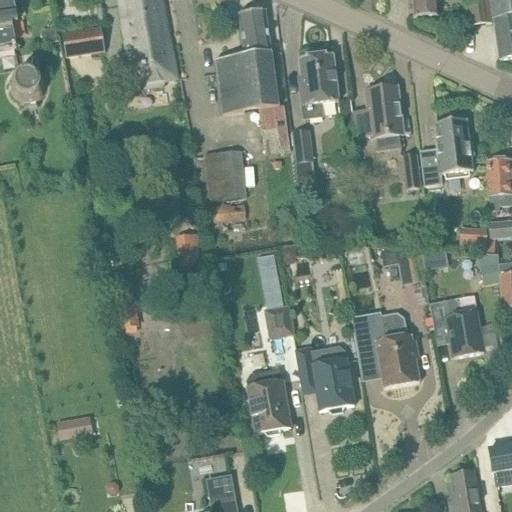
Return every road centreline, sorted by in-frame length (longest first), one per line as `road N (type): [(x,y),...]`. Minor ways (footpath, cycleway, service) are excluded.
road 1 (tertiary): [(511,92),(305,0)]
road 2 (residential): [(367,511),(474,433)]
